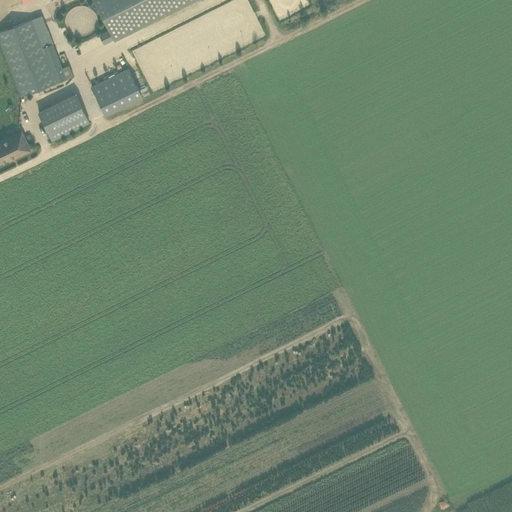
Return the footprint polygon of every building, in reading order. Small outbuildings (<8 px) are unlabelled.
[(94,0),(114,40),(194,0),(94,0)] [(0,30),(0,43),(20,96),(66,79),(42,15),(0,30)] [(90,86),(105,115),(143,97),(128,68),(90,86)] [(39,112),(52,140),(89,122),(76,94),(39,112)] [(21,131),(0,140),(0,162),(8,159),(9,161),(31,150),(21,131)]
